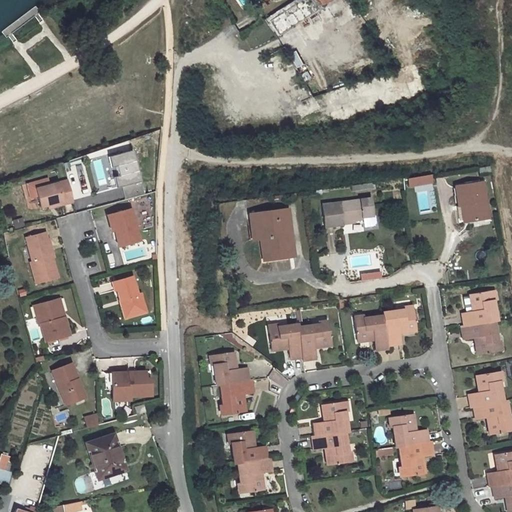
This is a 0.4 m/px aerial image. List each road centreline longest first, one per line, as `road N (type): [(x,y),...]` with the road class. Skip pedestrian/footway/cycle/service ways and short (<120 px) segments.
road 1 (track): [(163,153),(239,160),(407,157),(460,147),(511,153)]
road 2 (residential): [(174,349),(176,58),(226,47)]
road 3 (residential): [(443,362),(305,380),(287,392),(282,412),(299,511)]
road 4 (residential): [(174,349),(106,349),(97,339),(64,222)]
road 5 (residential): [(443,362),(428,273),(331,291)]
road 6 (residential): [(189,511),(178,481),(174,349)]
road 7 (residential): [(476,511),(465,494),(443,362)]
